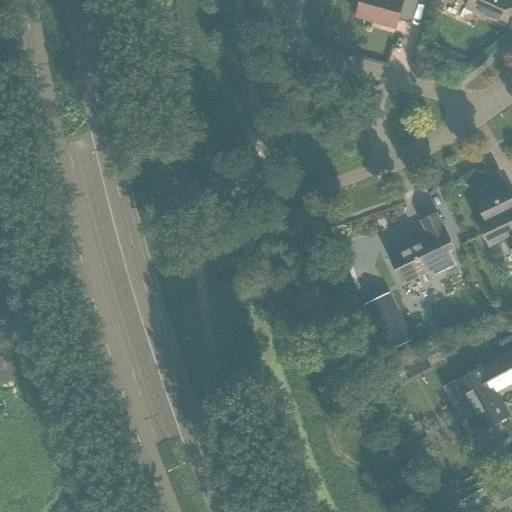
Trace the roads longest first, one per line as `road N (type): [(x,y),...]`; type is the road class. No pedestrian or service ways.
road 1 (secondary): [(223,511),(148,302),(79,0)]
road 2 (secondary): [(26,0),(67,209),(168,511)]
road 3 (residential): [(385,79),(309,57),(293,43),(293,0)]
